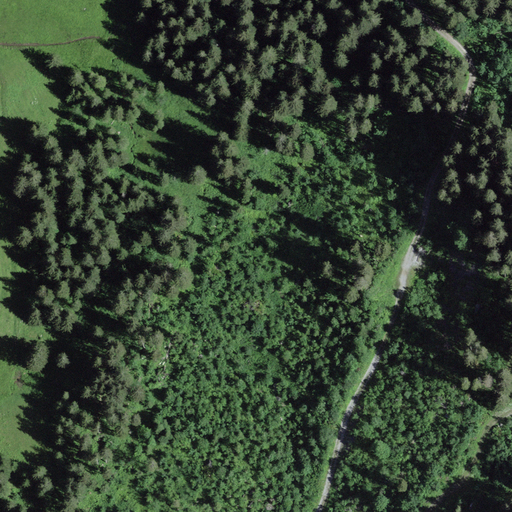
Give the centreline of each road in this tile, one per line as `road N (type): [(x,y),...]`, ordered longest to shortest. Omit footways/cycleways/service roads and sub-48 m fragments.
road 1 (track): [(322,511),(342,434),(394,324),(406,263),(476,77),(470,59),(408,0)]
road 2 (track): [(511,414),(491,425),(432,511)]
